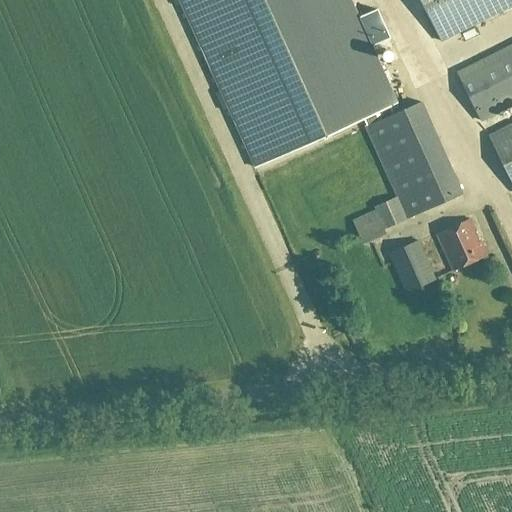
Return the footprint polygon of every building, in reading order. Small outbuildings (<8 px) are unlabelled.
[(178,0),(254,168),(397,103),(350,0),(178,0)] [(511,0),(420,0),(441,42),(511,6),(511,0)] [(511,183),(511,46),(457,74),(481,122),(511,106),(511,124),(488,136),(511,183)] [(450,167),(394,191),(406,220),(462,195),(450,167)] [(395,195),(374,205),(385,228),(405,219),(395,195)] [(387,233),(376,210),(357,220),(360,226),(356,228),(363,245),(387,233)] [(470,220),(437,235),(453,271),(486,257),(470,220)] [(418,241),(388,255),(406,294),(435,280),(418,241)]
